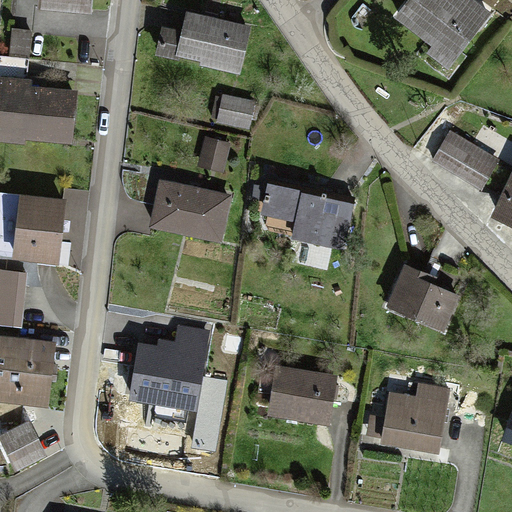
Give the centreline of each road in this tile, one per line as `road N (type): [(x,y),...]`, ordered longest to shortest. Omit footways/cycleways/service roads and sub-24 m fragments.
road 1 (residential): [(126,0),(78,430),(86,461),(313,511)]
road 2 (residential): [(511,270),(362,125),(299,35)]
